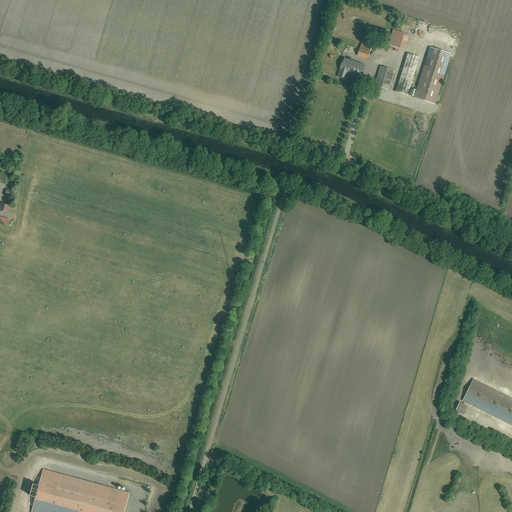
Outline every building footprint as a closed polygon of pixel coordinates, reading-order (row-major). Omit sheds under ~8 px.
[(429,48),(414,99),(435,105),(451,55),(429,48)] [(359,50),(356,56),(366,60),(369,53),(359,50)] [(407,54),(395,93),(407,97),(420,58),(407,54)] [(365,67),(343,59),(336,77),(345,80),(347,74),(361,78),(365,67)] [(388,90),(394,71),(380,67),(375,86),(388,90)] [(0,203),(0,211),(12,214),(13,207),(0,203)] [(511,398),(473,379),(461,402),(511,426),(511,398)] [(467,407),(459,403),(455,411),(463,415),(467,407)] [(123,511),(129,494),(43,470),(31,511),(123,511)]
